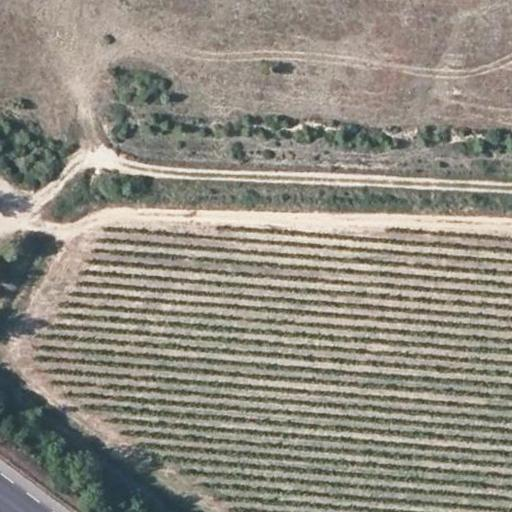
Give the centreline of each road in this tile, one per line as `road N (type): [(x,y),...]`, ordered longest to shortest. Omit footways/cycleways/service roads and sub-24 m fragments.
road 1 (track): [(111,164),(511,189)]
road 2 (track): [(97,162),(68,52),(79,0)]
road 3 (track): [(111,164),(79,160),(0,227)]
